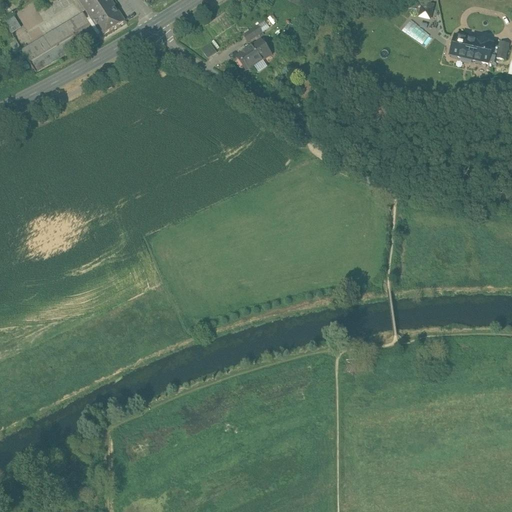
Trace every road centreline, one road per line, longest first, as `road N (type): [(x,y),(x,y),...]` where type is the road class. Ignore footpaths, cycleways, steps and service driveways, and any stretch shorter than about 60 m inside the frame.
road 1 (residential): [(157,23),(210,73),(337,163),(396,190),(511,204)]
road 2 (primary): [(157,23),(0,109)]
